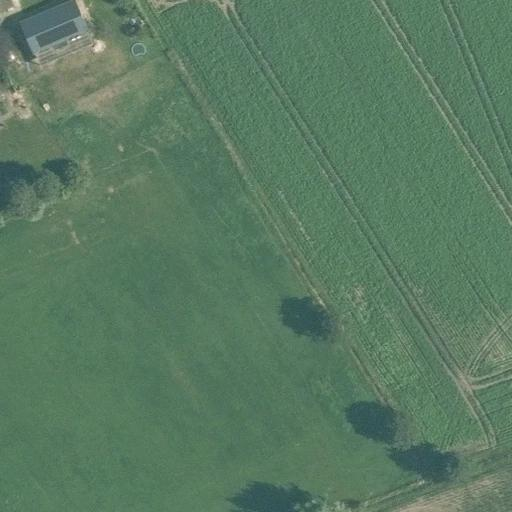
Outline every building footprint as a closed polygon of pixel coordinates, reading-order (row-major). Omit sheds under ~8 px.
[(0,0),(0,9),(14,4),(12,0),(0,0)] [(71,45),(56,14),(6,40),(21,70),(71,45)] [(72,62),(84,85),(126,64),(114,40),(72,62)] [(53,73),(22,89),(35,114),(66,97),(53,73)] [(25,119),(35,114),(22,89),(12,95),(15,101),(9,104),(15,113),(20,110),(25,119)]
